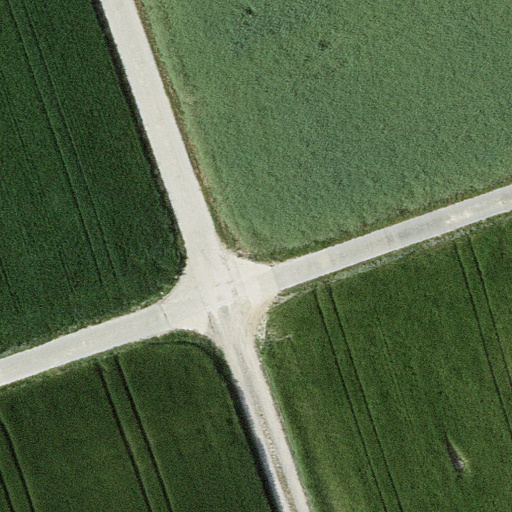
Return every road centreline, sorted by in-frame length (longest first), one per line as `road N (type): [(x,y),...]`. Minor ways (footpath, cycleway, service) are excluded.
road 1 (track): [(114,0),(291,511)]
road 2 (track): [(511,208),(0,384)]
